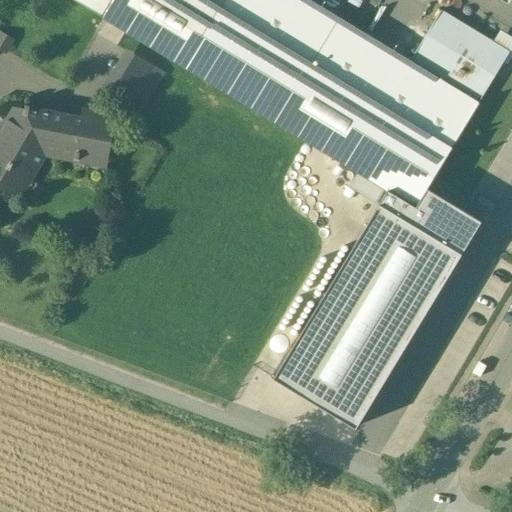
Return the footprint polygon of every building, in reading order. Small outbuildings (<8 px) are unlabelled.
[(74,0),(102,17),(103,17),(185,66),(224,0),(74,0)] [(337,17),(309,0),(224,0),(185,66),(274,120),(337,17)] [(409,61),(337,17),(274,120),(386,189),(415,206),(427,187),(478,103),(478,102),(503,61),(506,63),(511,52),(511,49),(496,39),(494,42),(440,10),(409,61)] [(125,47),(104,83),(145,106),(166,70),(125,47)] [(24,108),(24,110),(16,109),(0,134),(0,178),(17,189),(43,147),(75,153),(74,158),(99,163),(107,122),(83,117),(82,123),(40,115),(41,111),(24,108)] [(415,206),(386,189),(273,377),(357,427),(479,220),(427,187),(415,206)]
